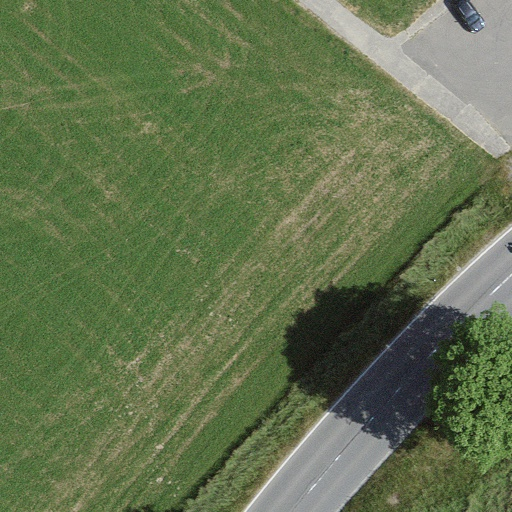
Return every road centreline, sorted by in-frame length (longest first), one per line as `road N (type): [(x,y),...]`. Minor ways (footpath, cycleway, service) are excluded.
road 1 (primary): [(299,511),(460,316),(511,271)]
road 2 (track): [(323,0),(387,52),(448,0)]
